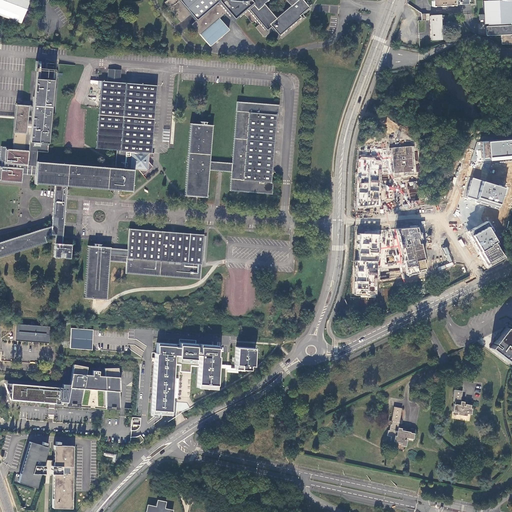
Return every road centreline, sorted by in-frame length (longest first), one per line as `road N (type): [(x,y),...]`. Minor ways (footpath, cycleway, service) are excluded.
road 1 (secondary): [(351,116),(338,157),(329,280),(304,342)]
road 2 (residential): [(481,282),(446,220),(341,222)]
road 3 (secondary): [(189,432),(308,362)]
road 4 (tertiary): [(481,282),(359,343)]
road 5 (unclassified): [(305,485),(438,511)]
road 6 (unclassified): [(433,501),(305,472)]
road 7 (unclassified): [(181,454),(305,485)]
road 8 (unclassified): [(0,424),(125,432)]
road 9 (secondary): [(320,344),(341,222)]
road 10 (secondary): [(394,0),(351,116)]
road 11 (secondary): [(299,349),(258,386),(198,419)]
